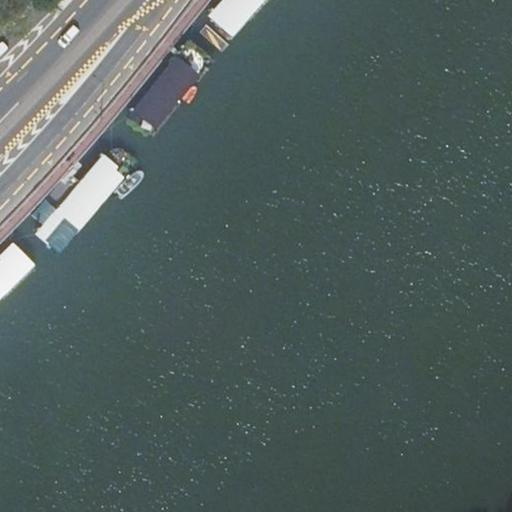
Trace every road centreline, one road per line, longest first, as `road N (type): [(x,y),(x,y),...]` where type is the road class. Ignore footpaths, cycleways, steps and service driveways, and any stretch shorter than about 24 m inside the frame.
road 1 (primary): [(0,190),(154,11)]
road 2 (primary): [(0,146),(120,23),(154,11)]
road 3 (primary): [(93,0),(0,98)]
